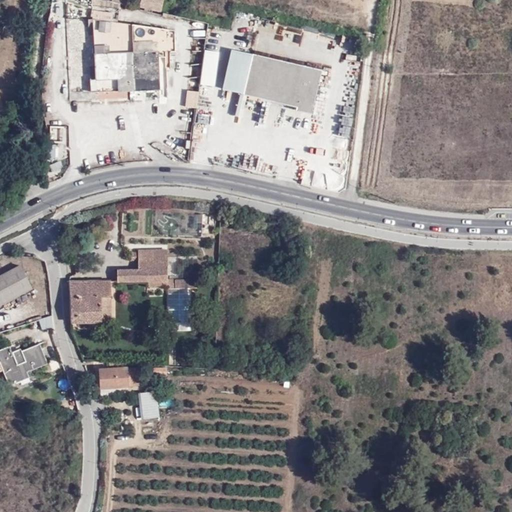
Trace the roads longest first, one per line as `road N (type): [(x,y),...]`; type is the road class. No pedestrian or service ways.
road 1 (primary): [(37,204),(99,181),(165,174),(404,219),(511,227)]
road 2 (unclassified): [(52,246),(64,338),(90,402),(84,511)]
road 3 (unclassified): [(37,204),(45,0)]
